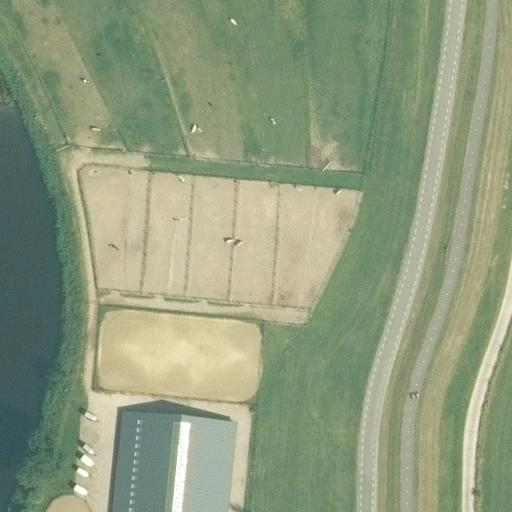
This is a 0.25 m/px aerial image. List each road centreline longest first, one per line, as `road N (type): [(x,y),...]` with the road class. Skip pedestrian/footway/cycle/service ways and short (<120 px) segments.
road 1 (unclassified): [(364,511),(371,403),(415,252),(447,94),(454,0)]
road 2 (track): [(511,299),(471,416),(468,511)]
